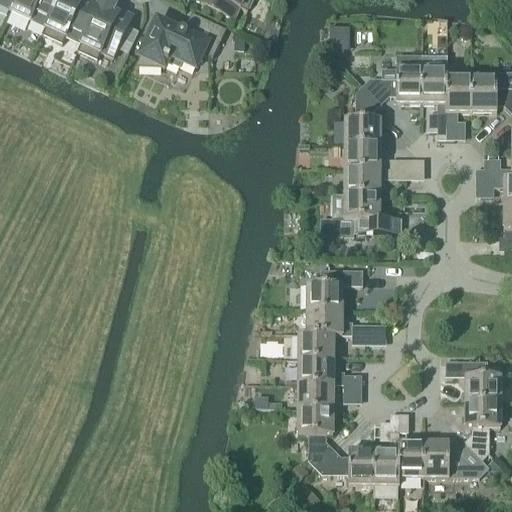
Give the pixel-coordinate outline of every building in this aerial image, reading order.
[(0,0),(0,9),(10,15),(11,15),(17,0),(0,0)] [(17,0),(11,15),(10,15),(10,16),(30,26),(31,24),(45,31),(46,32),(60,0),(17,0)] [(77,1),(77,0),(60,0),(46,32),(45,31),(41,40),(61,49),(65,41),(80,48),(81,48),(99,9),(99,8),(83,1),(82,3),(77,1)] [(195,0),(193,6),(233,24),(238,12),(247,16),(254,0),(195,0)] [(112,17),(115,11),(101,5),(99,8),(99,9),(81,48),(80,48),(76,56),(96,66),(101,58),(112,63),(121,44),(127,31),(131,24),(118,18),(117,19),(112,17)] [(166,69),(167,69),(168,68),(179,73),(181,68),(194,74),(201,59),(212,64),(225,35),(191,18),(183,36),(181,36),(180,36),(179,36),(178,37),(177,38),(173,36),(173,34),(156,26),(156,37),(151,37),(135,72),(163,73),(166,69)] [(137,36),(127,31),(121,44),(131,49),(137,36)] [(331,37),(327,46),(325,52),(338,58),(344,43),(331,37)] [(243,56),(243,44),(233,44),(233,56),(243,56)] [(419,74),(394,74),(381,74),(381,85),(368,85),(361,92),(379,111),(387,103),(394,103),(394,110),(420,110),(419,74)] [(446,74),(445,74),(419,74),(420,110),(444,110),(445,110),(445,82),(446,82),(446,74)] [(511,116),(511,78),(494,79),(494,82),(470,82),(470,118),(495,118),(495,111),(502,111),(510,119),(511,116)] [(470,82),(446,82),(445,82),(445,110),(444,110),(444,118),(444,128),(445,146),(454,146),(454,118),(470,118),(470,82)] [(372,118),(379,111),(361,92),(354,99),(354,125),(343,125),(343,151),(378,151),(378,126),(372,126),(372,118)] [(378,176),(378,151),(343,151),(343,176),(378,176)] [(502,184),(511,183),(511,159),(511,174),(492,174),(492,175),(474,175),(474,184),(502,184)] [(404,176),(404,166),(388,166),(388,176),(404,176)] [(388,176),(378,176),(343,176),(343,200),(378,200),(378,186),(388,186),(388,176)] [(404,186),(404,176),(388,176),(388,186),(404,186)] [(511,183),(502,184),(474,184),(474,193),(492,193),(502,193),(502,209),(511,209),(511,183)] [(378,200),(343,200),(343,201),(331,201),(331,227),(356,226),(356,240),(398,240),(398,225),(378,225),(378,200)] [(511,209),(502,209),(502,234),(503,234),(504,243),(499,243),(498,257),(511,256),(511,209)] [(366,277),(390,278),(390,266),(367,265),(366,277)] [(306,317),(341,317),(341,293),(361,293),(361,277),(320,277),(319,291),(306,291),(306,317)] [(341,328),(341,317),(306,317),(306,341),(306,342),(333,342),(333,343),(351,343),(351,342),(367,342),(367,331),(352,331),(352,328),(341,328)] [(306,342),(306,341),(298,341),(297,365),(333,365),(333,343),(333,342),(306,342)] [(367,351),(367,342),(351,342),(351,343),(351,351),(367,351)] [(333,380),(333,365),(297,365),(297,390),(332,390),(342,390),(360,390),(360,381),(343,381),(343,380),(333,380)] [(499,372),(485,372),(485,368),(443,368),(443,383),(463,383),(463,408),(499,408),(499,372)] [(332,415),(332,390),(297,390),(297,415),(332,415)] [(360,399),(360,390),(342,390),(342,399),(360,399)] [(266,414),(266,408),(267,403),(255,403),(255,414),(266,414)] [(498,433),(499,408),(463,408),(463,433),(470,433),(470,440),(462,448),(480,466),(487,459),(488,433),(498,433)] [(332,442),(332,415),(297,415),(297,441),(308,442),(307,467),(314,474),(333,456),(325,449),(325,442),(332,442)] [(398,438),(398,420),(389,420),(389,438),(388,438),(388,456),(372,456),(372,492),(372,504),(396,504),(396,492),(397,492),(397,484),(397,448),(397,438),(398,438)] [(398,420),(398,438),(406,438),(407,420),(398,420)] [(422,484),(422,448),(397,448),(397,484),(422,484)] [(488,474),(480,466),(462,448),(454,455),(447,455),(447,448),(422,448),(422,484),(447,484),(477,484),(488,474)] [(372,492),(372,456),(347,456),(347,463),(340,463),(333,456),(314,474),(321,481),(346,481),(346,492),(372,492)] [(502,484),(510,476),(496,461),(488,469),(502,484)] [(302,511),(308,511),(316,505),(304,493),(294,503),(302,511)]
